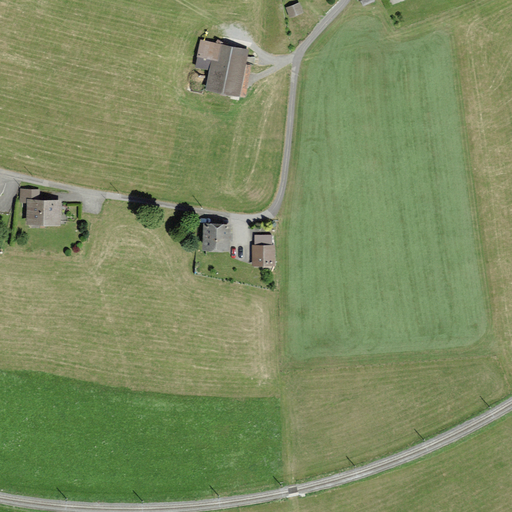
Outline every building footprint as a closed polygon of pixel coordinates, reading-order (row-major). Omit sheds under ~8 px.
[(290,15),(302,11),(299,2),(287,7),(290,15)] [(247,51),(202,42),(197,66),(212,69),(208,89),(238,94),(247,51)] [(39,191),(21,190),(21,202),(28,202),(27,223),(58,224),(59,202),(38,201),(39,191)] [(230,226),(205,225),(204,249),(228,250),(230,226)] [(271,236),(255,236),(256,246),(253,246),(253,264),(274,264),(274,246),(271,246),(271,236)]
